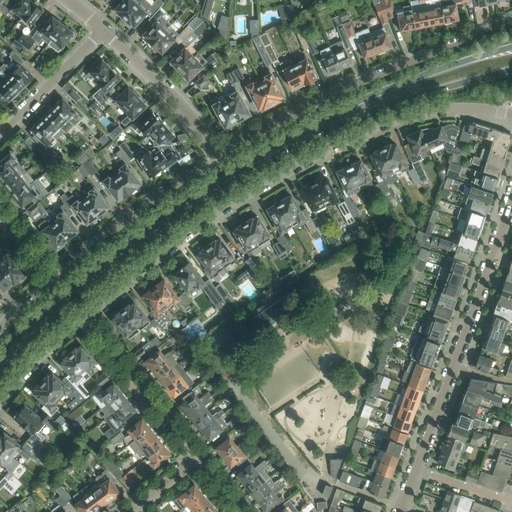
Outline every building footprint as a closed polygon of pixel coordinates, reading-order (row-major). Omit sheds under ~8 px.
[(21,16),(32,1),(30,0),(16,0),(16,1),(14,0),(7,0),(1,6),(0,7),(0,10),(6,15),(9,11),(13,15),(16,12),(21,16)] [(122,0),(115,9),(120,12),(118,13),(124,18),(138,3),(140,0),(122,0)] [(138,3),(124,18),(130,23),(131,22),(135,26),(146,13),(151,17),(159,8),(163,4),(164,3),(160,0),(156,0),(152,5),(146,0),(140,0),(138,3)] [(204,0),(200,15),(208,18),(213,0),(204,0)] [(379,0),(372,0),(374,5),(375,5),(383,24),(383,27),(370,32),(372,37),(371,37),(378,54),(385,52),(385,50),(391,47),(386,34),(392,32),(388,22),(379,0)] [(387,0),(381,0),(387,14),(389,19),(394,17),(392,12),(394,11),(390,2),(388,3),(387,0)] [(426,9),(427,9),(426,3),(432,2),(431,0),(414,0),(410,1),(411,5),(415,30),(423,28),(422,27),(429,25),(426,9)] [(455,4),(473,0),(472,0),(439,0),(440,1),(441,6),(444,24),(452,23),(451,21),(458,20),(455,4)] [(33,2),(32,1),(21,16),(27,20),(24,24),(28,26),(31,23),(32,23),(43,9),(38,5),(38,4),(35,2),(33,2)] [(432,2),(426,3),(427,9),(426,9),(429,25),(437,24),(437,26),(444,24),(441,6),(440,1),(432,2)] [(288,16),(285,3),(278,4),(281,18),(288,16)] [(415,30),(411,5),(403,6),(404,14),(397,15),(400,31),(408,29),(408,31),(415,30)] [(154,24),(143,35),(147,38),(146,40),(151,45),(170,26),(171,24),(162,16),(165,14),(159,8),(151,17),(149,19),(154,24)] [(346,11),(338,14),(342,24),(350,20),(346,11)] [(39,28),(32,37),(36,39),(36,40),(39,43),(42,38),(49,43),(49,42),(63,24),(61,23),(61,21),(59,19),(57,20),(52,16),(42,30),(39,28)] [(350,20),(342,24),(349,39),(351,43),(354,50),(359,48),(363,58),(370,56),(371,57),(378,54),(371,37),(372,37),(370,32),(368,28),(355,33),(351,23),(350,20)] [(170,26),(151,45),(156,51),(157,49),(161,53),(175,40),(179,44),(183,40),(183,41),(193,30),(197,26),(195,23),(191,27),(188,24),(179,34),(170,26)] [(64,25),(63,24),(49,42),(59,50),(70,37),(71,37),(72,37),(73,37),(73,36),(74,36),(74,35),(74,34),(74,33),(74,32),(73,32),(68,28),(68,26),(66,24),(64,25)] [(342,24),(337,27),(343,42),(349,39),(342,24)] [(198,36),(193,30),(183,41),(187,46),(171,61),(170,62),(170,63),(170,64),(170,65),(171,66),(172,66),(173,66),(174,66),(174,65),(179,70),(193,58),(193,57),(198,52),(190,44),(196,39),(196,38),(198,36)] [(313,39),(318,36),(313,30),(309,33),(313,39)] [(25,31),(17,41),(23,45),(30,35),(25,31)] [(302,31),(297,34),(304,50),(309,47),(305,40),(306,39),(302,31)] [(30,35),(23,45),(28,49),(36,40),(36,39),(32,37),(30,35)] [(266,66),(272,63),(264,46),(259,35),(253,39),(266,66)] [(312,37),(306,39),(305,40),(309,47),(313,54),(318,52),(312,37)] [(342,42),(330,47),(340,70),(347,67),(346,66),(351,64),(342,42)] [(264,46),(272,63),(278,73),(283,71),(283,72),(282,72),(285,78),(286,77),(292,89),(293,88),(294,89),(298,87),(299,85),(303,83),(304,85),(305,85),(295,64),(294,63),(292,59),(288,62),(287,60),(280,63),(278,59),(277,60),(269,44),(264,46)] [(340,70),(330,47),(319,52),(328,74),(333,72),(333,73),(340,70)] [(12,59),(6,65),(9,68),(8,68),(12,72),(25,85),(26,84),(28,84),(30,82),(30,80),(33,77),(19,64),(24,60),(12,48),(9,51),(12,54),(9,56),(12,59)] [(204,60),(198,52),(193,57),(193,58),(179,70),(184,76),(184,77),(183,78),(184,79),(184,80),(185,80),(185,81),(186,81),(187,81),(187,80),(188,80),(202,67),(207,72),(217,62),(215,59),(219,56),(214,51),(204,60)] [(301,60),(294,63),(295,64),(305,85),(316,79),(305,55),(300,58),(301,60)] [(33,63),(32,64),(38,70),(39,69),(43,64),(37,59),(33,63)] [(97,81),(111,68),(110,67),(111,66),(108,63),(106,63),(102,59),(86,74),(90,79),(93,76),(97,81)] [(4,63),(0,67),(0,75),(17,93),(18,92),(20,92),(22,90),(22,88),(25,85),(12,72),(8,68),(9,68),(6,65),(4,63)] [(239,67),(232,71),(238,81),(244,77),(239,67)] [(103,87),(94,95),(98,98),(94,101),(99,106),(116,90),(112,86),(120,78),(116,74),(116,72),(114,69),(112,69),(111,68),(97,81),(98,81),(102,87),(103,87)] [(278,98),(282,96),(268,70),(263,72),(266,78),(260,81),(271,104),(279,100),(278,98)] [(248,114),(237,94),(241,91),(235,82),(238,81),(232,71),(226,74),(232,84),(233,87),(222,93),(223,95),(237,120),(243,117),(244,118),(244,119),(245,119),(246,119),(247,118),(248,118),(248,117),(249,117),(249,116),(249,115),(248,114)] [(17,93),(0,75),(0,91),(9,101),(12,97),(14,98),(17,95),(16,93),(17,93)] [(204,76),(196,83),(200,87),(208,81),(204,76)] [(250,77),(245,80),(259,108),(263,106),(263,108),(271,104),(260,81),(254,85),(250,77)] [(96,110),(93,112),(97,116),(100,114),(111,104),(110,103),(112,102),(116,106),(119,104),(123,109),(137,96),(136,95),(137,93),(134,90),(132,90),(128,86),(120,94),(116,90),(99,106),(96,109),(96,110)] [(67,93),(66,93),(76,103),(82,98),(72,88),(71,88),(67,93)] [(0,91),(0,106),(1,108),(4,105),(6,105),(9,103),(8,101),(9,101),(0,91)] [(237,120),(223,95),(217,98),(216,97),(210,100),(226,127),(226,128),(227,128),(228,128),(229,128),(230,128),(231,128),(231,127),(231,126),(232,126),(232,125),(231,124),(231,123),(237,120)] [(138,97),(137,96),(123,109),(129,114),(121,121),(125,125),(146,105),(142,101),(142,100),(140,97),(138,97)] [(55,105),(54,106),(67,119),(68,118),(71,122),(74,125),(81,118),(62,98),(60,101),(58,100),(55,103),(55,105)] [(67,119),(54,106),(51,109),(50,109),(47,111),(48,113),(47,114),(60,127),(67,119)] [(250,113),(257,120),(264,114),(257,107),(250,113)] [(139,118),(131,125),(139,134),(143,131),(147,136),(162,122),(161,121),(161,119),(159,117),(157,117),(153,113),(143,122),(139,118)] [(65,132),(60,127),(47,114),(46,114),(44,114),(41,117),(42,118),(39,121),(56,139),(65,132)] [(56,139),(39,121),(38,122),(36,122),(34,124),(34,126),(31,129),(44,142),(50,148),(46,151),(57,162),(61,158),(53,150),(60,143),(56,139)] [(174,135),(162,122),(147,136),(148,136),(149,136),(153,141),(154,147),(158,146),(158,145),(158,143),(159,145),(163,141),(166,143),(174,135)] [(511,134),(504,132),(473,122),(463,126),(462,130),(471,133),(493,139),(510,145),(511,138),(510,137),(511,134)] [(435,129),(432,128),(429,128),(426,128),(423,129),(420,130),(429,149),(443,142),(447,151),(451,153),(452,149),(458,130),(459,127),(451,124),(448,124),(441,127),(435,129)] [(112,132),(108,135),(113,140),(114,139),(123,130),(124,130),(124,129),(120,125),(112,132)] [(429,149),(420,130),(408,136),(411,142),(403,146),(412,164),(414,167),(418,176),(421,182),(427,180),(418,161),(424,158),(421,153),(429,149)] [(468,143),(471,133),(462,130),(459,140),(468,143)] [(26,134),(22,138),(34,150),(38,146),(26,134)] [(104,134),(97,140),(103,145),(109,139),(104,134)] [(508,151),(510,145),(493,139),(490,150),(505,154),(506,151),(508,151)] [(149,151),(142,146),(134,151),(133,150),(132,151),(124,141),(118,145),(120,149),(131,163),(131,162),(131,161),(137,157),(137,158),(150,177),(154,174),(157,174),(159,172),(160,170),(149,153),(150,152),(149,151)] [(390,144),(383,148),(395,173),(401,170),(402,172),(407,169),(405,165),(406,164),(396,144),(391,146),(390,144)] [(159,146),(158,145),(158,146),(154,147),(154,148),(149,151),(150,152),(149,153),(160,170),(180,157),(176,151),(172,154),(169,149),(164,148),(161,150),(159,148),(159,146)] [(504,158),(505,154),(490,150),(483,147),(480,157),(480,158),(503,165),(505,158),(504,158)] [(398,179),(395,173),(383,148),(375,151),(376,153),(371,155),(383,180),(378,183),(383,192),(385,198),(392,195),(387,184),(398,179)] [(126,166),(131,163),(120,149),(116,153),(123,162),(118,165),(120,167),(119,168),(120,169),(114,173),(130,193),(137,188),(135,186),(139,183),(126,166)] [(453,151),(450,161),(457,163),(459,153),(453,151)] [(0,177),(18,163),(13,156),(11,153),(0,161),(0,177)] [(56,163),(47,155),(43,159),(51,167),(56,163)] [(84,155),(78,159),(82,164),(88,159),(84,155)] [(181,159),(178,162),(181,166),(191,159),(188,155),(181,159)] [(500,175),(503,165),(480,158),(480,157),(474,155),(473,158),(471,157),(470,161),(472,162),(471,162),(482,166),(480,171),(484,172),(483,173),(498,178),(498,175),(498,174),(500,175)] [(25,157),(18,163),(21,166),(28,160),(25,157)] [(97,171),(88,159),(82,164),(89,173),(90,173),(91,175),(97,171)] [(350,165),(349,166),(360,188),(366,185),(369,190),(373,188),(377,195),(383,192),(378,183),(372,186),(369,179),(370,179),(361,160),(355,163),(354,162),(350,164),(350,165)] [(457,178),(462,165),(457,163),(450,161),(447,169),(446,174),(457,178)] [(21,166),(18,163),(0,177),(0,178),(2,182),(2,183),(4,187),(6,186),(7,187),(26,172),(21,166)] [(89,173),(82,164),(78,167),(85,177),(89,173)] [(360,188),(349,166),(348,167),(346,166),(343,168),(343,169),(337,172),(343,185),(341,186),(346,196),(360,190),(360,188)] [(421,182),(418,176),(414,167),(408,170),(415,185),(416,184),(418,188),(422,186),(420,182),(421,182)] [(444,168),(439,169),(443,179),(444,179),(446,174),(447,169),(444,168)] [(475,170),(471,182),(494,189),(496,184),(497,185),(498,179),(497,179),(498,178),(483,173),(475,170)] [(34,181),(26,172),(7,187),(7,188),(7,190),(9,193),(11,193),(14,197),(34,181)] [(130,193),(114,173),(110,176),(109,175),(103,180),(118,200),(122,197),(123,198),(130,193)] [(321,178),(313,182),(326,206),(335,201),(336,203),(338,202),(335,197),(336,196),(326,177),(322,180),(321,178)] [(449,190),(452,179),(447,177),(443,188),(449,190)] [(41,190),(34,181),(14,197),(15,197),(14,199),(17,202),(18,202),(22,206),(37,194),(36,194),(41,190)] [(45,186),(42,189),(46,194),(48,193),(48,192),(52,188),(56,185),(52,181),(50,182),(45,186)] [(307,187),(302,190),(312,208),(315,215),(317,214),(318,213),(317,211),(326,206),(313,182),(306,186),(307,187)] [(88,192),(83,196),(98,215),(99,214),(101,215),(103,213),(103,211),(109,207),(91,183),(86,187),(89,190),(88,191),(88,192)] [(491,197),(493,193),(471,185),(467,196),(473,199),(490,205),(493,198),(491,197)] [(449,190),(443,188),(441,194),(447,196),(449,190)] [(98,215),(83,196),(78,200),(78,199),(77,199),(74,196),(70,199),(64,192),(58,196),(64,203),(68,208),(72,205),(87,223),(92,219),(94,220),(96,218),(97,216),(98,215)] [(283,198),(278,201),(292,226),(298,222),(299,223),(304,220),(306,224),(312,220),(312,219),(308,213),(303,216),(291,196),(285,199),(283,198)] [(467,196),(464,208),(469,210),(485,215),(486,211),(488,212),(490,205),(473,199),(467,196)] [(351,198),(345,201),(350,212),(356,209),(351,198)] [(38,201),(27,210),(31,215),(38,210),(42,215),(46,212),(38,201)] [(292,226),(278,201),(273,204),(273,206),(267,210),(281,233),(288,230),(287,229),(292,226)] [(350,212),(345,201),(338,204),(344,215),(347,221),(353,218),(350,212)] [(448,202),(447,207),(460,212),(462,207),(448,202)] [(57,216),(51,220),(66,239),(67,238),(70,239),(72,237),(72,234),(77,231),(67,217),(72,213),(68,208),(64,203),(54,210),(57,214),(56,214),(57,216)] [(434,223),(438,211),(433,209),(429,222),(434,223)] [(483,219),(485,215),(469,210),(465,221),(483,227),(485,220),(483,219)] [(45,219),(38,225),(44,233),(43,235),(45,237),(47,237),(56,249),(63,243),(62,242),(66,239),(51,220),(46,212),(42,215),(45,219)] [(246,222),(245,223),(259,246),(269,239),(267,235),(268,235),(256,216),(250,219),(249,219),(246,220),(246,222)] [(318,216),(312,219),(312,220),(320,235),(325,232),(323,226),(318,216)] [(312,220),(306,224),(311,233),(315,240),(321,236),(320,235),(312,220)] [(480,234),(483,227),(465,221),(461,232),(462,232),(477,237),(478,233),(480,234)] [(424,233),(430,236),(434,223),(429,222),(425,233),(424,233)] [(259,246),(245,223),(243,224),(242,223),(240,225),(239,226),(233,230),(245,249),(246,248),(251,255),(252,253),(251,251),(259,246)] [(418,231),(413,242),(420,245),(424,233),(423,233),(418,231)] [(336,232),(325,238),(330,248),(341,243),(339,239),(338,236),(336,232)] [(472,251),(457,245),(430,236),(424,233),(420,245),(430,248),(431,243),(450,250),(450,248),(456,250),(453,256),(468,262),(472,251)] [(280,241),(279,241),(284,250),(285,250),(286,249),(287,250),(291,247),(283,234),(277,237),(280,241)] [(476,239),(467,236),(461,234),(457,245),(472,251),(476,239)] [(232,256),(220,239),(216,242),(215,241),(208,246),(224,267),(230,263),(231,264),(234,262),(235,264),(236,263),(232,256)] [(284,250),(279,241),(273,245),(279,255),(285,251),(285,250),(284,250)] [(202,252),(198,255),(206,267),(204,269),(211,279),(215,276),(219,273),(218,272),(224,267),(208,246),(201,251),(202,252)] [(426,261),(430,251),(421,248),(417,257),(426,261)] [(331,253),(323,258),(325,262),(333,257),(331,253)] [(0,267),(14,283),(19,278),(20,279),(21,279),(22,279),(23,279),(24,279),(24,278),(25,278),(25,277),(25,276),(25,275),(25,274),(25,273),(7,254),(0,260),(0,267)] [(466,269),(467,264),(447,256),(443,267),(464,274),(465,274),(467,269),(466,269)] [(251,257),(246,260),(255,273),(260,269),(251,257)] [(423,272),(426,261),(417,257),(417,258),(415,257),(411,267),(416,269),(423,272)] [(182,267),(174,273),(186,290),(182,293),(182,294),(189,302),(191,300),(187,293),(197,287),(198,289),(201,286),(218,308),(226,302),(222,298),(215,288),(214,287),(209,292),(203,283),(188,262),(187,264),(185,263),(182,264),(182,267)] [(440,266),(437,277),(445,279),(445,280),(460,285),(460,284),(462,285),(463,280),(462,279),(464,274),(443,267),(440,266)] [(0,267),(0,287),(3,290),(7,287),(8,288),(14,283),(0,267)] [(411,281),(412,280),(416,269),(411,267),(407,279),(411,281)] [(250,268),(245,272),(249,277),(253,274),(254,273),(250,268)] [(458,290),(460,285),(445,280),(445,279),(437,277),(434,286),(442,289),(441,291),(447,292),(456,296),(456,295),(458,295),(459,291),(458,290)] [(406,282),(402,291),(408,294),(409,294),(412,295),(412,293),(416,283),(416,282),(412,280),(411,281),(407,279),(406,282)] [(177,298),(164,280),(159,284),(157,284),(155,285),(155,287),(154,288),(168,307),(173,303),(174,304),(175,303),(178,307),(181,305),(185,309),(191,305),(191,304),(189,302),(182,294),(177,298)] [(511,283),(505,281),(500,294),(501,294),(511,297),(511,283)] [(220,284),(215,288),(222,298),(227,294),(220,284)] [(296,307),(282,287),(274,293),(276,295),(247,316),(259,333),(296,307)] [(168,307),(154,288),(153,289),(151,289),(149,290),(149,292),(144,296),(157,315),(154,317),(154,318),(158,324),(159,324),(164,330),(167,327),(164,322),(168,319),(163,311),(168,307)] [(398,301),(398,303),(404,305),(408,294),(402,291),(398,301)] [(455,298),(446,295),(441,293),(439,297),(431,294),(429,300),(452,308),(453,304),(455,303),(456,300),(455,299),(455,298)] [(511,297),(501,294),(497,304),(511,309),(511,297)] [(452,308),(429,300),(425,311),(448,319),(448,317),(450,318),(451,313),(450,313),(452,308)] [(128,306),(123,310),(140,331),(146,326),(148,329),(153,326),(150,322),(149,322),(147,319),(135,303),(130,307),(128,306)] [(398,303),(394,314),(400,316),(404,305),(398,303)] [(511,313),(511,309),(497,304),(493,315),(509,320),(511,313)] [(140,331),(123,310),(118,314),(117,314),(115,314),(112,316),(112,318),(116,323),(115,323),(121,331),(122,330),(129,339),(140,331)] [(447,320),(433,315),(425,312),(422,323),(444,331),(445,326),(447,327),(448,322),(447,322),(447,320)] [(394,314),(392,319),(400,322),(402,317),(400,316),(394,314)] [(505,330),(509,320),(493,315),(490,325),(505,330)] [(184,326),(190,321),(187,317),(180,322),(184,326)] [(154,318),(149,322),(150,322),(153,326),(154,327),(155,327),(156,327),(156,326),(157,326),(159,325),(158,324),(154,318)] [(197,330),(190,321),(184,326),(184,327),(180,330),(186,338),(197,330)] [(444,331),(422,323),(418,333),(425,336),(440,341),(440,340),(442,340),(443,336),(442,336),(444,331)] [(395,339),(398,328),(391,325),(387,335),(389,336),(388,337),(395,339)] [(501,341),(505,330),(490,325),(486,335),(501,341)] [(224,327),(208,340),(220,354),(235,342),(224,327)] [(482,342),(481,346),(482,346),(481,348),(497,353),(501,355),(505,343),(505,342),(501,341),(486,335),(484,342),(482,342)] [(419,336),(415,346),(421,348),(436,353),(439,343),(425,338),(419,336)] [(389,353),(395,339),(388,337),(383,351),(389,353)] [(194,352),(190,348),(189,345),(184,349),(189,355),(194,352)] [(75,349),(70,354),(84,369),(89,364),(90,366),(95,362),(98,359),(93,353),(90,356),(81,346),(76,351),(75,349)] [(136,361),(147,353),(142,347),(132,355),(136,361)] [(169,352),(171,355),(172,355),(177,350),(175,347),(169,352)] [(431,367),(436,353),(421,348),(418,356),(413,354),(411,359),(431,367)] [(154,370),(168,358),(167,358),(161,350),(147,361),(154,370)] [(383,351),(380,361),(385,363),(386,364),(389,353),(383,351)] [(66,360),(62,364),(73,376),(76,379),(72,383),(86,398),(91,394),(81,384),(90,376),(85,370),(84,369),(70,354),(65,359),(66,360)] [(168,358),(154,370),(156,372),(156,373),(157,374),(156,375),(160,379),(175,367),(174,366),(179,363),(172,355),(171,355),(167,358),(168,358)] [(477,362),(475,367),(487,372),(497,376),(499,369),(490,366),(493,360),(479,355),(479,356),(477,357),(476,360),(477,362)] [(382,373),(385,363),(380,361),(376,371),(382,373)] [(427,379),(430,368),(410,361),(407,371),(413,373),(412,373),(427,379)] [(168,386),(186,372),(179,363),(174,366),(175,367),(160,379),(163,383),(164,382),(165,384),(168,386)] [(194,382),(186,372),(168,386),(170,389),(171,391),(171,392),(172,394),(174,395),(175,395),(179,391),(182,395),(190,389),(188,386),(194,382)] [(110,380),(104,373),(95,380),(101,387),(110,380)] [(423,389),(427,379),(412,373),(409,384),(423,389)] [(48,376),(42,382),(60,399),(65,393),(69,396),(74,395),(81,402),(86,398),(72,383),(70,380),(69,381),(65,385),(61,381),(53,374),(49,377),(48,376)] [(381,388),(385,376),(378,374),(374,385),(381,388)] [(493,393),(496,383),(471,379),(466,390),(499,402),(499,401),(501,396),(493,393)] [(37,390),(34,393),(45,403),(41,407),(51,417),(59,408),(55,404),(60,399),(42,382),(36,389),(37,390)] [(102,408),(106,404),(120,393),(119,392),(120,391),(118,389),(116,388),(116,387),(115,387),(113,384),(105,391),(103,387),(92,396),(102,408)] [(418,401),(423,389),(409,384),(404,396),(418,401)] [(377,397),(381,388),(374,385),(370,395),(377,397)] [(183,396),(181,398),(184,402),(182,404),(182,406),(183,409),(185,409),(186,409),(189,412),(210,395),(208,393),(204,396),(204,395),(200,398),(196,393),(200,390),(197,386),(195,387),(189,392),(183,396)] [(499,402),(466,390),(465,394),(463,394),(462,397),(463,398),(462,401),(478,407),(481,399),(500,406),(501,402),(499,401),(499,402)] [(106,404),(102,408),(106,413),(102,416),(105,420),(105,419),(111,414),(113,413),(127,401),(126,401),(124,399),(125,398),(124,397),(124,396),(122,394),(121,393),(120,393),(106,404)] [(213,398),(210,395),(189,412),(191,415),(190,415),(192,417),(191,418),(194,422),(208,411),(204,405),(213,398)] [(376,399),(368,396),(367,396),(364,404),(373,407),(376,399)] [(418,401),(404,396),(401,405),(400,406),(415,411),(418,401)] [(111,427),(104,432),(108,438),(127,423),(124,419),(134,410),(131,407),(132,407),(130,406),(131,404),(129,402),(128,402),(127,401),(113,413),(111,414),(105,419),(111,427)] [(460,407),(458,412),(480,420),(482,414),(476,412),(478,407),(462,401),(461,403),(459,403),(458,406),(460,407)] [(400,406),(401,405),(394,403),(390,414),(411,421),(415,411),(400,406)] [(368,419),(373,407),(364,404),(360,417),(368,419)] [(54,422),(48,417),(43,413),(39,418),(25,406),(19,413),(18,412),(13,418),(29,431),(29,432),(32,434),(25,442),(43,457),(44,456),(47,459),(49,457),(39,449),(43,444),(40,442),(44,437),(38,431),(45,423),(52,429),(56,423),(55,422),(54,422)] [(79,406),(70,414),(67,416),(71,422),(84,412),(79,406)] [(208,411),(194,422),(197,426),(198,425),(199,426),(200,426),(202,429),(220,415),(224,412),(222,409),(217,413),(216,412),(212,416),(208,411)] [(240,412),(228,422),(232,427),(244,417),(240,412)] [(485,422),(458,412),(456,416),(454,416),(453,419),(455,420),(454,422),(470,428),(472,422),(478,425),(484,427),(485,422)] [(407,432),(411,421),(390,414),(387,424),(407,432)] [(221,427),(226,423),(220,415),(202,429),(204,432),(205,434),(205,435),(207,437),(208,438),(209,438),(222,428),(221,427)] [(135,439),(149,428),(148,427),(148,426),(146,424),(145,424),(144,422),(144,423),(141,420),(128,431),(135,439)] [(66,421),(60,427),(64,431),(70,426),(66,421)] [(482,434),(452,423),(447,435),(466,442),(466,441),(480,447),(483,438),(485,439),(486,436),(491,438),(493,433),(487,431),(487,432),(483,431),(482,434)] [(403,444),(407,433),(383,425),(382,429),(391,432),(388,438),(403,444)] [(359,427),(355,438),(361,440),(365,429),(359,427)] [(136,452),(155,437),(153,434),(152,432),(152,431),(151,429),(149,429),(149,428),(135,439),(129,444),(136,452)] [(125,435),(121,431),(110,440),(114,444),(125,435)] [(19,444),(4,433),(1,437),(0,436),(0,446),(12,456),(17,451),(27,459),(31,455),(39,462),(43,457),(25,442),(21,447),(18,445),(19,444)] [(511,436),(493,434),(490,444),(501,448),(497,461),(511,466),(511,464),(511,436)] [(462,452),(466,442),(447,435),(437,463),(454,469),(461,451),(462,452)] [(399,454),(403,444),(388,438),(383,436),(379,446),(384,448),(384,449),(399,454)] [(148,456),(162,445),(162,444),(162,443),(160,441),(159,440),(158,439),(157,440),(155,437),(136,452),(140,456),(145,452),(148,456)] [(223,457),(237,447),(230,438),(217,448),(219,451),(220,453),(220,454),(221,456),(223,456),(223,457)] [(357,452),(361,441),(354,439),(351,450),(357,452)] [(240,444),(237,447),(223,457),(224,458),(224,459),(226,462),(227,462),(228,463),(229,463),(231,465),(235,462),(238,466),(251,456),(248,452),(247,453),(240,444)] [(164,446),(162,445),(148,456),(148,457),(150,460),(149,461),(153,466),(169,454),(166,451),(167,451),(166,449),(166,448),(164,446)] [(12,456),(0,446),(0,464),(2,466),(3,466),(5,468),(9,471),(4,476),(8,480),(17,488),(22,482),(14,475),(14,474),(10,471),(14,466),(8,461),(12,456)] [(395,466),(399,454),(384,449),(384,450),(379,448),(376,459),(380,460),(380,461),(395,466)] [(270,451),(266,454),(272,461),(275,458),(270,451)] [(336,476),(342,458),(343,457),(342,456),(341,459),(331,460),(331,459),(330,459),(331,477),(335,479),(336,476)] [(112,457),(106,462),(104,463),(112,472),(119,466),(112,457)] [(346,471),(350,461),(345,459),(341,469),(343,470),(346,471)] [(254,469),(248,461),(240,467),(243,471),(238,475),(239,475),(239,478),(240,479),(242,479),(243,481),(243,480),(245,483),(263,469),(267,466),(263,461),(254,469)] [(391,476),(395,466),(380,461),(376,470),(376,471),(391,476)] [(511,466),(497,461),(492,475),(481,471),(477,484),(502,492),(504,485),(506,479),(507,479),(511,466)] [(281,462),(275,467),(278,470),(284,466),(281,462)] [(72,464),(63,470),(66,475),(75,469),(72,464)] [(125,474),(119,466),(112,472),(119,480),(120,478),(125,474)] [(387,487),(391,476),(376,471),(376,470),(369,468),(367,473),(375,476),(373,481),(387,487)] [(468,471),(465,478),(476,482),(481,470),(478,468),(476,474),(468,471)] [(116,481),(106,469),(106,470),(102,473),(102,472),(100,474),(97,477),(96,477),(99,481),(100,483),(100,484),(112,500),(117,496),(116,495),(120,492),(113,483),(115,481),(115,482),(116,481)] [(251,492),(269,478),(263,469),(245,483),(248,486),(247,486),(248,488),(248,489),(251,492)] [(355,487),(359,476),(346,471),(343,470),(339,481),(355,487)] [(135,481),(128,473),(127,472),(125,474),(120,478),(128,487),(135,481)] [(0,480),(0,489),(3,486),(12,494),(17,488),(8,480),(4,476),(0,480)] [(259,500),(281,482),(285,479),(282,476),(274,483),(274,482),(273,483),(269,478),(251,492),(254,497),(255,496),(256,498),(257,497),(259,500)] [(384,497),(387,487),(373,481),(367,479),(365,485),(364,485),(362,489),(384,497)] [(99,481),(90,488),(102,505),(107,502),(107,503),(112,500),(100,484),(100,483),(99,481)] [(284,486),(281,482),(259,500),(261,503),(261,504),(262,505),(262,507),(263,509),(265,509),(271,504),(274,508),(285,500),(282,496),(278,499),(274,494),(284,486)] [(325,484),(322,494),(328,497),(332,487),(325,484)] [(56,490),(60,495),(67,503),(72,499),(62,485),(56,490)] [(102,505),(90,488),(87,485),(79,491),(83,497),(93,511),(95,511),(99,509),(98,508),(102,505)] [(187,505),(201,494),(201,493),(201,492),(199,490),(198,490),(197,488),(197,489),(194,485),(179,497),(183,502),(184,501),(187,505)] [(341,500),(344,492),(344,491),(336,488),(333,497),(338,499),(341,500)] [(473,499),(467,498),(447,490),(443,501),(457,506),(458,505),(463,507),(464,503),(472,506),(474,500),(473,499)] [(93,511),(83,497),(79,491),(73,496),(76,499),(73,501),(75,503),(74,503),(80,511),(93,511)] [(193,511),(195,511),(208,502),(206,500),(205,498),(205,497),(203,495),(202,495),(201,494),(187,505),(193,511)] [(30,495),(27,497),(33,505),(36,503),(30,495)] [(62,507),(67,504),(67,503),(60,495),(55,499),(59,504),(51,511),(52,511),(66,511),(64,509),(63,509),(62,507)] [(336,507),(338,499),(333,497),(330,505),(336,507)] [(373,511),(378,511),(381,505),(359,497),(356,505),(362,508),(373,511)] [(440,510),(438,511),(469,511),(470,511),(462,509),(463,507),(458,505),(457,506),(443,501),(440,510)] [(499,511),(500,511),(499,510),(491,508),(474,501),(472,506),(471,510),(477,511),(499,511)] [(213,511),(215,511),(214,510),(214,509),(213,507),(211,507),(211,505),(210,506),(208,502),(195,511),(213,511)]
